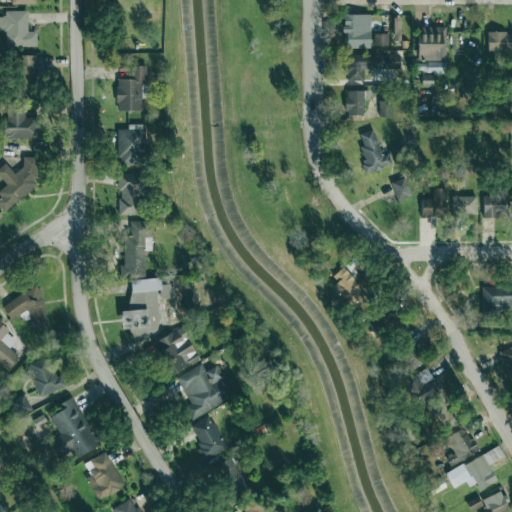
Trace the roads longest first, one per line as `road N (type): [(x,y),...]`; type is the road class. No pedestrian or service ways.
road 1 (residential): [(76,0),(86,324),(99,364),(187,511)]
road 2 (residential): [(312,0),(312,136),(324,180),(422,297),(511,434)]
road 3 (residential): [(511,253),(390,254)]
